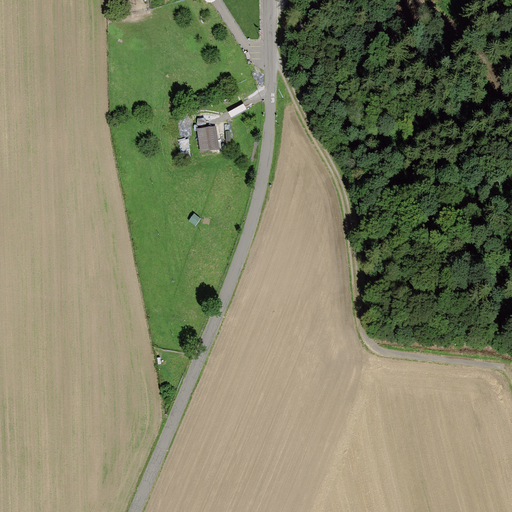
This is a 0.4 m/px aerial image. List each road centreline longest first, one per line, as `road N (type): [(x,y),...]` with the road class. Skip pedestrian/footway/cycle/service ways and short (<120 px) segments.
road 1 (track): [(268,63),(277,65),(343,183),(362,325),(377,345),(502,365)]
road 2 (unclassified): [(136,511),(173,438),(249,221),(263,152)]
road 3 (residential): [(263,152),(268,0)]
